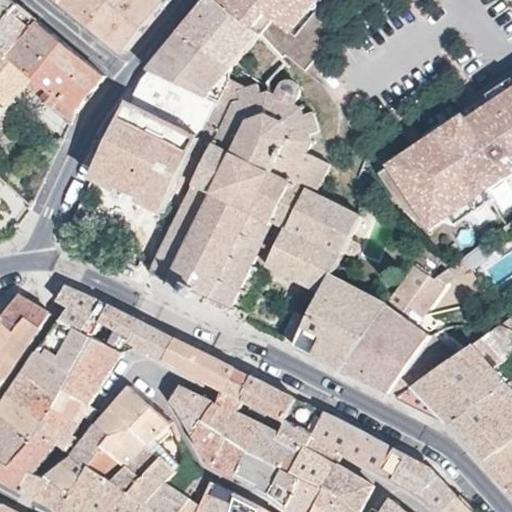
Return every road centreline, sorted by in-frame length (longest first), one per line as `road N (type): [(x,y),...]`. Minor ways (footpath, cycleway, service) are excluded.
road 1 (tertiary): [(499,511),(448,452),(68,267),(35,260)]
road 2 (residential): [(388,484),(136,352)]
road 3 (residential): [(136,352),(210,471),(284,511)]
road 4 (residential): [(127,73),(93,127),(35,260)]
road 5 (residential): [(22,501),(70,452),(136,352)]
